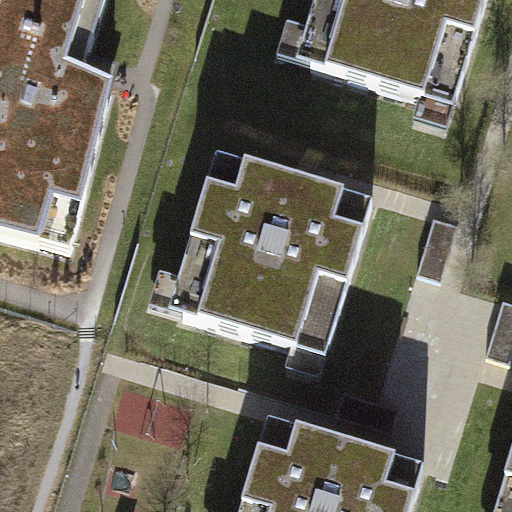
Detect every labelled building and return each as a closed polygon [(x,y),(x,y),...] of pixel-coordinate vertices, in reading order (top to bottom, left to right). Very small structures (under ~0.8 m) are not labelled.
[(110,0),(0,0),(0,245),(72,264),(114,98),(85,85),(110,0)] [(488,0),(318,0),(308,36),(322,41),(312,73),(421,106),(426,92),(458,102),(488,0)] [(373,210),(218,163),(180,286),(194,290),(184,323),(294,356),(298,342),(330,351),(373,210)] [(413,511),(425,474),(269,427),(243,511),(413,511)] [(511,511),(511,469),(499,511),(511,511)]
